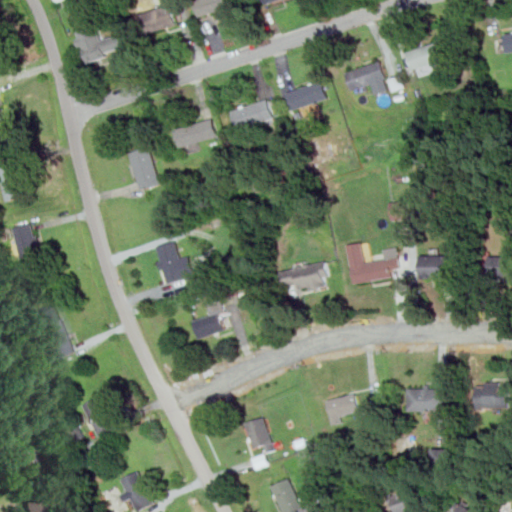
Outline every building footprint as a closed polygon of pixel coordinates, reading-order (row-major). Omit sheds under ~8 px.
[(202,0),(207,14),(243,2),(242,0),(202,0)] [(147,12),(152,31),(179,24),(174,5),(147,12)] [(88,61),(131,48),(126,31),(103,38),(99,24),(79,30),(88,61)] [(410,50),(417,76),(444,69),(441,59),(450,57),(446,41),(410,50)] [(349,71),(355,90),(375,84),(378,94),(404,86),(401,76),(391,79),(385,60),(349,71)] [(289,92),(295,109),(332,98),(326,80),(289,92)] [(0,122),(8,120),(0,91),(0,122)] [(235,108),(240,128),(277,119),(272,99),(235,108)] [(179,128),(184,146),(220,135),(214,117),(179,128)] [(9,142),(6,134),(0,136),(0,142),(1,145),(9,142)] [(144,188),(162,183),(151,146),(133,151),(144,188)] [(0,165),(8,200),(26,196),(18,161),(0,165)] [(393,201),(395,219),(411,217),(409,199),(393,201)] [(26,261),(46,255),(35,221),(15,228),(26,261)] [(160,246),(171,281),(189,276),(178,240),(160,246)] [(396,276),(395,267),(404,265),(402,246),(387,249),(389,258),(371,261),(368,241),(352,243),(357,282),(396,276)] [(459,254),(424,254),(424,275),(444,275),(444,284),(459,284),(459,254)] [(511,255),(491,255),(491,275),(511,275),(511,255)] [(291,287),(300,283),(303,292),(335,282),(327,257),(285,271),(291,287)] [(203,337),(231,328),(223,301),(211,304),(214,314),(198,319),(203,337)] [(59,358),(78,350),(58,303),(39,311),(59,358)] [(511,408),(511,384),(479,384),(479,408),(511,408)] [(449,388),(411,388),(411,413),(449,413),(449,388)] [(344,414),(363,410),(360,392),(331,398),(337,425),(346,423),(344,414)] [(121,427),(105,394),(86,403),(102,436),(121,427)] [(266,417),(274,442),(275,442),(278,449),(270,452),(267,444),(257,447),(249,423),(266,417)] [(35,459),(20,433),(4,442),(19,468),(35,459)] [(456,462),(456,448),(436,448),(436,462),(456,462)] [(141,471),(157,502),(145,508),(142,501),(137,503),(125,479),(141,471)] [(307,510),(302,511),(287,511),(275,485),(291,478),(307,510)] [(399,511),(411,511),(428,506),(420,485),(393,495),(399,511)] [(43,511),(42,496),(24,498),(25,511),(43,511)] [(481,511),(463,499),(454,511),(481,511)]
